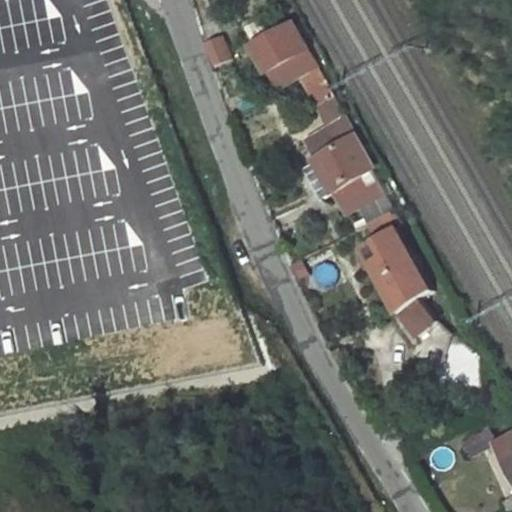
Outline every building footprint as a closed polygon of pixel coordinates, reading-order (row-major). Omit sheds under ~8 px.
[(299,22),(258,46),(274,73),(313,49),(299,22)] [(392,190),(313,49),(274,73),(278,79),(300,66),(332,128),(310,141),(322,162),(308,170),(325,199),(338,191),(350,213),(392,190)] [(397,210),(371,222),(375,231),(401,218),(397,210)] [(175,222),(134,222),(134,279),(175,279),(175,222)] [(403,229),(369,248),(379,266),(403,310),(413,324),(423,340),(442,324),(430,301),(440,291),(403,229)] [(379,266),(369,248),(358,255),(369,272),(379,266)] [(481,356),(437,358),(439,389),(482,387),(481,356)] [(497,429),(470,442),(475,453),(501,441),(497,429)] [(296,511),(299,508),(210,451),(184,493),(214,511),(296,511)]
